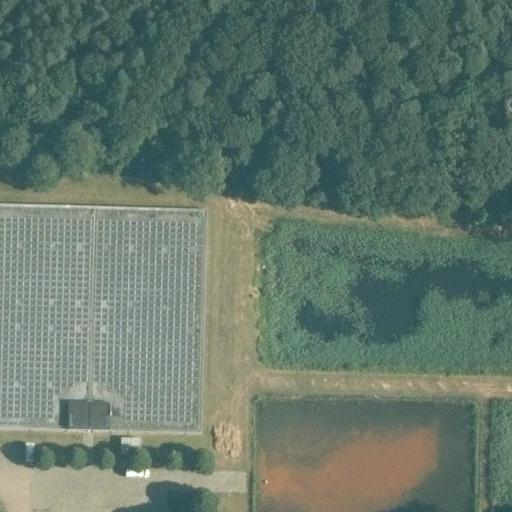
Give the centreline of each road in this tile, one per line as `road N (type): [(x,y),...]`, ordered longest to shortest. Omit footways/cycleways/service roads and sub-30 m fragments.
road 1 (unknown): [(511,204),(0,147)]
road 2 (residential): [(18,480),(243,483)]
